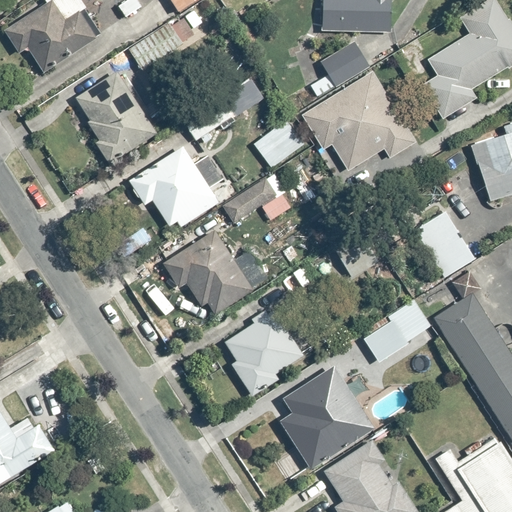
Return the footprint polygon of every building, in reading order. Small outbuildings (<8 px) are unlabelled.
[(98,34),(80,10),(88,4),(85,0),(45,0),(4,31),(18,49),(25,44),(46,73),(98,34)] [(138,0),(125,0),(119,5),(127,17),(142,5),(138,0)] [(170,0),(178,11),(196,0),(170,0)] [(393,0),(322,0),(322,30),(392,32),(393,0)] [(511,64),(511,25),(496,0),(488,0),(466,14),(475,30),(428,59),(438,75),(422,85),(443,119),(476,98),(471,90),(511,64)] [(194,35),(180,15),(129,49),(142,70),(194,35)] [(317,97),(334,88),(371,67),(355,38),(318,58),(327,75),(310,85),(317,97)] [(120,72),(81,96),(95,118),(88,122),(100,140),(94,143),(108,166),(159,134),(120,72)] [(373,72),(372,72),(360,79),(301,114),(334,171),(344,165),(347,170),(384,148),(390,158),(415,143),(373,72)] [(254,106),(242,87),(184,121),(196,140),(254,106)] [(511,195),(511,123),(507,125),(509,131),(471,144),(491,203),(511,195)] [(153,198),(171,226),(179,220),(182,225),(220,201),(211,186),(223,178),(209,155),(195,163),(184,145),(130,179),(145,203),(153,198)] [(296,204),(275,172),(224,204),(235,221),(261,205),(271,220),(296,204)] [(475,258),(445,209),(413,228),(424,245),(425,244),(445,276),(475,258)] [(251,242),(232,253),(217,228),(163,258),(175,278),(181,290),(194,283),(206,304),(209,302),(215,311),(245,294),(272,278),(251,242)] [(363,232),(336,249),(353,277),(380,261),(363,232)] [(511,438),(511,352),(474,293),(473,292),(482,286),(471,269),(451,282),(462,299),(449,307),(434,317),(511,438)] [(432,324),(414,299),(363,336),(381,361),(432,324)] [(252,318),(254,322),(227,340),(239,358),(232,362),(253,394),(278,377),(276,374),(306,355),(275,308),(268,313),(265,309),(252,318)] [(374,427),(335,365),(285,397),(295,412),(282,420),(312,467),(374,427)] [(11,428),(0,409),(0,482),(55,449),(33,414),(11,428)] [(465,452),(468,456),(459,461),(451,448),(435,458),(462,500),(443,511),(511,511),(511,456),(499,436),(482,446),(480,442),(465,452)] [(415,511),(417,511),(397,481),(393,484),(378,462),(385,458),(371,439),(325,471),(345,500),(335,507),(338,511),(415,511)] [(75,511),(68,499),(47,511),(75,511)]
